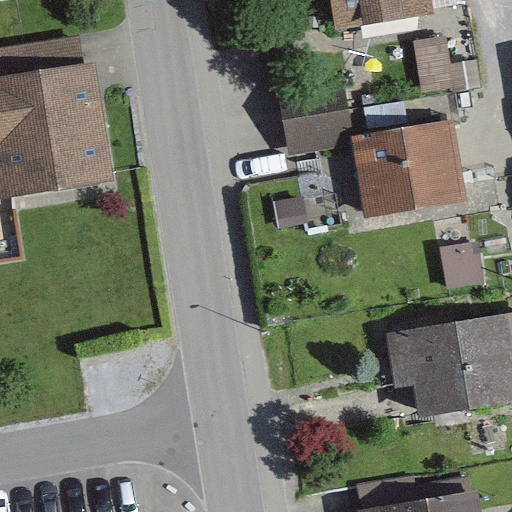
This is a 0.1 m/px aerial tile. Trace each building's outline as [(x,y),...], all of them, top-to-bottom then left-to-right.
[(472,0),(346,0),(352,36),(475,16),(472,0)] [(95,36),(12,47),(16,78),(99,67),(95,36)] [(99,67),(5,80),(13,136),(0,137),(0,204),(140,185),(124,64),(99,67)] [(488,64),(425,72),(429,103),(492,95),(488,64)] [(350,79),(292,90),(305,158),(363,147),(350,79)] [(475,125),(371,141),(384,220),(487,204),(475,125)] [(490,244),(454,249),(461,293),(496,287),(490,244)] [(511,321),(399,337),(404,380),(432,376),(437,416),(511,406),(511,321)] [(503,511),(501,499),(421,511),(503,511)]
